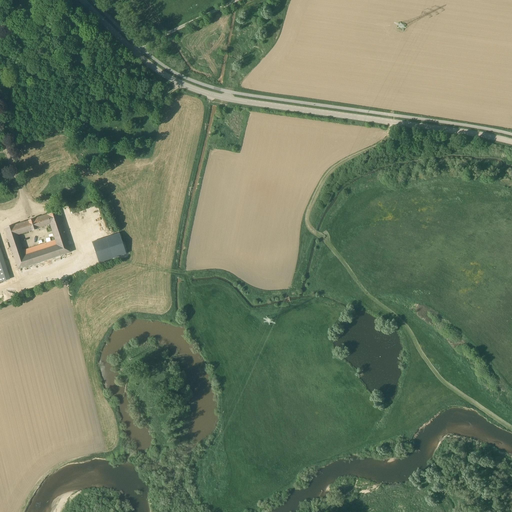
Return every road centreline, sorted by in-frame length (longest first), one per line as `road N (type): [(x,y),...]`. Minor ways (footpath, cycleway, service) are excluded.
road 1 (tertiary): [(511,142),(205,93),(133,52)]
road 2 (track): [(369,296),(306,215),(325,175),(388,138),(392,122)]
road 3 (track): [(0,149),(138,106),(181,84)]
